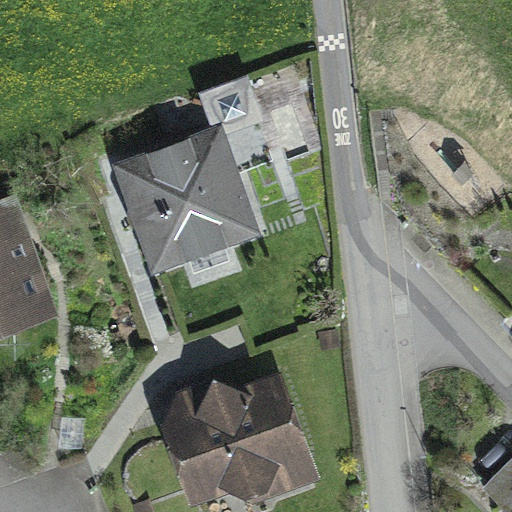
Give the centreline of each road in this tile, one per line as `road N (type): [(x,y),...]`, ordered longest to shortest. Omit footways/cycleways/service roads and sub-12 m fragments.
road 1 (unclassified): [(334,0),(370,288)]
road 2 (residential): [(370,288),(394,511)]
road 3 (residential): [(370,288),(468,343),(511,388)]
